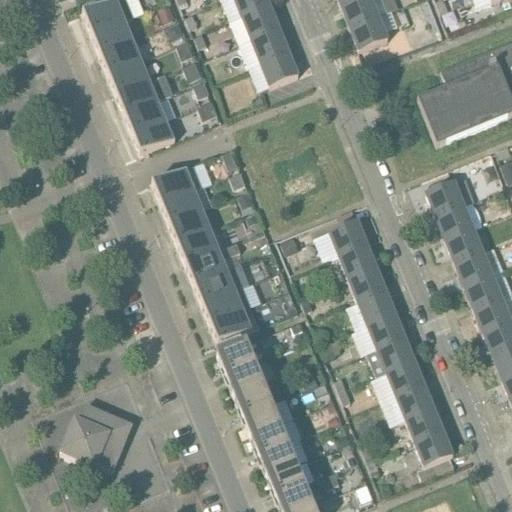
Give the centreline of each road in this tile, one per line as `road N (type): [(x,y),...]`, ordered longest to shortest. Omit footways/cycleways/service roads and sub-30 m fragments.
road 1 (residential): [(239,511),(31,0)]
road 2 (residential): [(505,511),(300,0)]
